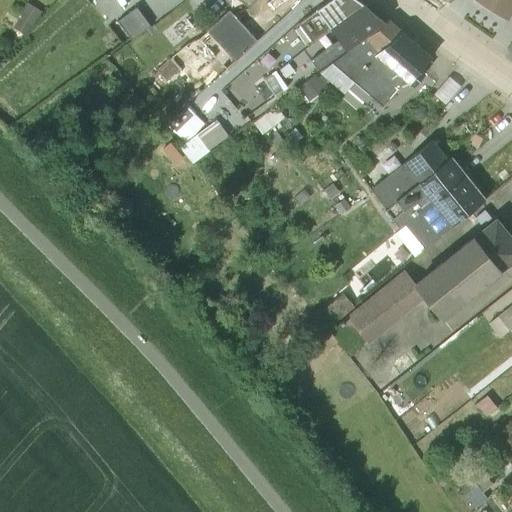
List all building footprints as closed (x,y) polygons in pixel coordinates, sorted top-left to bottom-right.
[(26,29),(40,5),(30,0),(27,0),(14,22),(26,29)] [(325,0),(296,21),(311,40),(362,3),(358,0),(325,0)] [(511,0),(478,0),(505,16),(511,4),(511,0)] [(133,35),(151,21),(137,1),(118,15),(133,35)] [(272,68),(287,87),(382,19),(362,3),(272,68)] [(224,66),(255,38),(227,8),(197,37),(184,42),(155,67),(166,80),(177,72),(184,80),(203,65),(194,54),(204,46),(206,46),(206,47),(224,66)] [(423,71),(419,67),(429,55),(389,19),(385,19),(331,60),(319,70),(343,92),(354,80),(380,103),(403,78),(411,84),(423,71)] [(287,87),(272,68),(262,76),(276,95),(287,87)] [(299,87),(295,91),(302,100),(306,97),(309,100),(325,85),(312,71),(297,85),(299,87)] [(244,77),(227,92),(244,113),(252,107),(257,112),(263,107),(258,101),(261,97),(244,77)] [(284,115),(280,109),(262,120),(262,121),(256,125),(259,131),(284,115)] [(227,132),(215,117),(195,132),(207,148),(227,132)] [(384,206),(446,158),(430,138),(369,186),(384,206)] [(371,165),(356,145),(345,154),(360,174),(371,165)] [(446,158),(384,206),(399,225),(461,176),(446,158)] [(482,197),(464,174),(461,176),(399,225),(393,229),(411,251),(417,251),(482,197)] [(310,195),(304,187),(288,200),(295,208),(310,195)] [(347,188),(331,200),(349,224),(366,212),(347,188)] [(345,315),(329,328),(350,354),(422,296),(439,316),(511,257),(511,239),(494,217),(416,280),(403,264),(344,313),(345,315)] [(511,299),(487,319),(498,334),(511,322),(511,299)] [(511,445),(469,482),(471,486),(459,495),(470,511),(476,508),(474,506),(487,497),(481,488),(490,482),(485,475),(511,455),(511,445)] [(434,455),(424,462),(432,474),(442,468),(434,455)]
